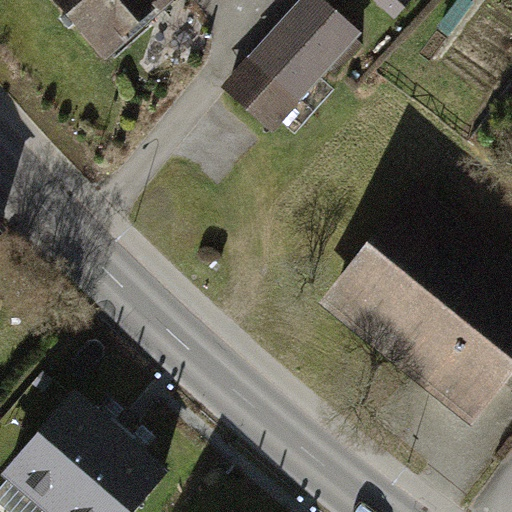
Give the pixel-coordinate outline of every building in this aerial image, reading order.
[(76,0),(135,67),(211,0),(76,0)] [(379,45),(324,0),(319,0),(240,97),(298,144),(379,45)] [(511,414),(511,256),(437,194),(340,310),(494,437),(511,414)] [(0,205),(0,270),(32,244),(0,205)] [(11,471),(56,508),(119,431),(75,395),(11,471)] [(131,511),(166,470),(119,431),(56,508),(60,511),(131,511)]
